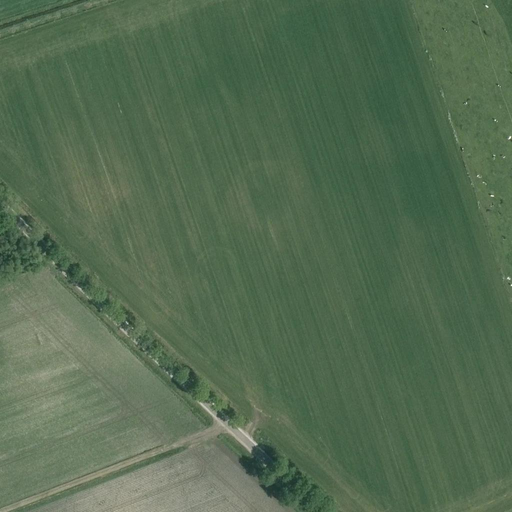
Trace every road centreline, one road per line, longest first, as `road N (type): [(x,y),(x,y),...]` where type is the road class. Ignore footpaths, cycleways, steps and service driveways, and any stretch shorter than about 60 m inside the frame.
road 1 (unclassified): [(320,511),(0,203)]
road 2 (track): [(0,511),(226,424)]
